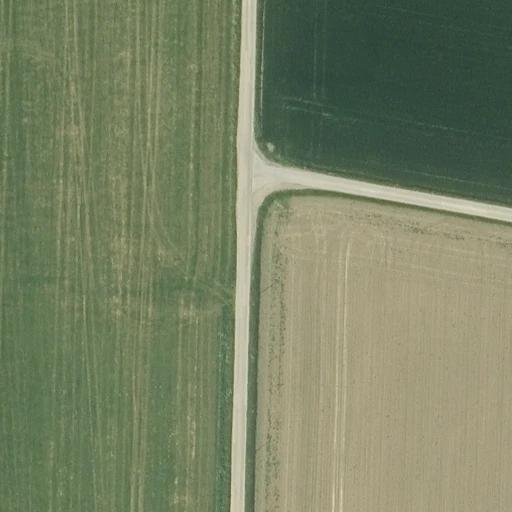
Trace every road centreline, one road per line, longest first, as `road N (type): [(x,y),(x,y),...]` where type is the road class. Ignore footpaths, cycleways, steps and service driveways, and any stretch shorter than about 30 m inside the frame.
road 1 (unclassified): [(238,511),(247,164)]
road 2 (unclassified): [(511,206),(247,164)]
road 3 (unclassified): [(247,164),(252,0)]
